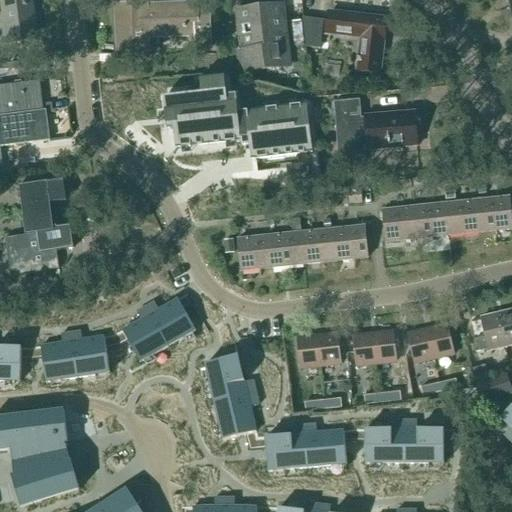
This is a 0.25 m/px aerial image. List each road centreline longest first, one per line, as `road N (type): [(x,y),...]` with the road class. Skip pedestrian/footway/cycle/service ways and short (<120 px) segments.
road 1 (residential): [(511,270),(279,309),(231,302),(203,283),(161,195),(88,127),(71,0)]
road 2 (residential): [(511,149),(417,0)]
